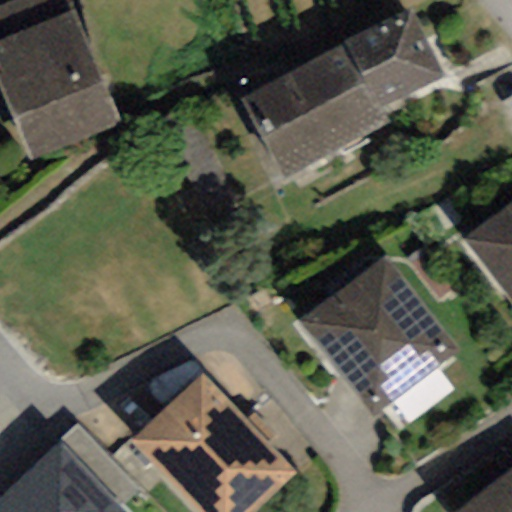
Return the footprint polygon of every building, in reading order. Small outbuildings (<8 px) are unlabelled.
[(0,104),(30,170),(124,128),(65,0),(18,0),(0,8),(0,104)] [(410,17),(343,53),(378,119),(445,83),(410,17)] [(387,136),(378,119),(343,53),(240,109),(284,191),(387,136)] [(511,208),(460,246),(511,316),(511,208)] [(337,304),(297,336),(370,428),(458,359),(371,248),(323,285),(337,304)] [(202,388),(131,457),(185,511),(262,511),(293,482),(202,388)] [(118,511),(62,453),(0,511),(118,511)] [(511,511),(511,475),(465,511),(511,511)]
